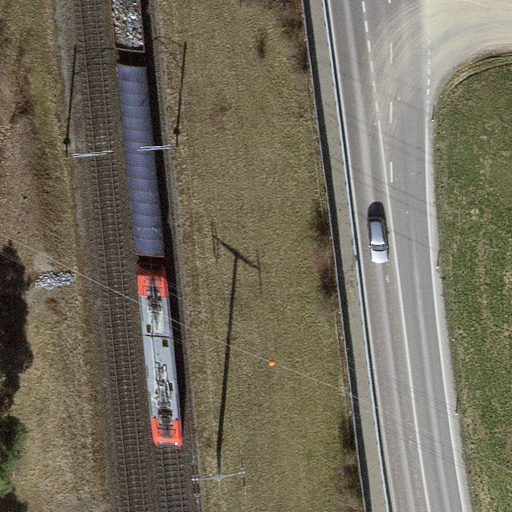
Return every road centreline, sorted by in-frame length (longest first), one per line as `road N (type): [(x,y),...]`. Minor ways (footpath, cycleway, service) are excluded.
road 1 (primary): [(434,511),(417,416),(378,0)]
road 2 (unclassified): [(325,0),(381,511)]
